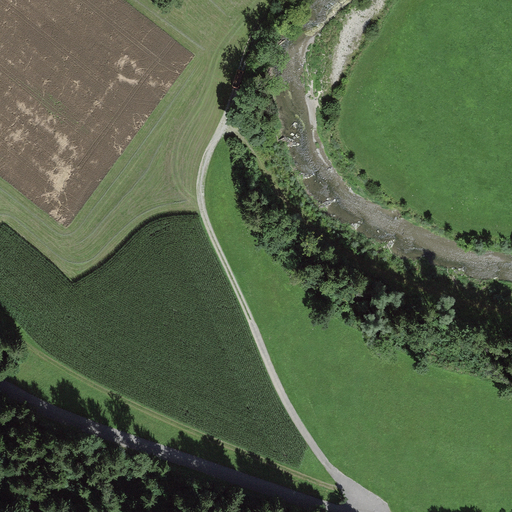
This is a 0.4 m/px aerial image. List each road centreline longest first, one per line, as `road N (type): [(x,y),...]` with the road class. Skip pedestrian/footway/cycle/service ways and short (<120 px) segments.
road 1 (track): [(511,299),(369,269),(308,216),(267,119),(229,112),(220,125),(203,199),(213,239),(321,458),(365,499),(367,511)]
road 2 (residential): [(0,384),(106,433),(338,511)]
